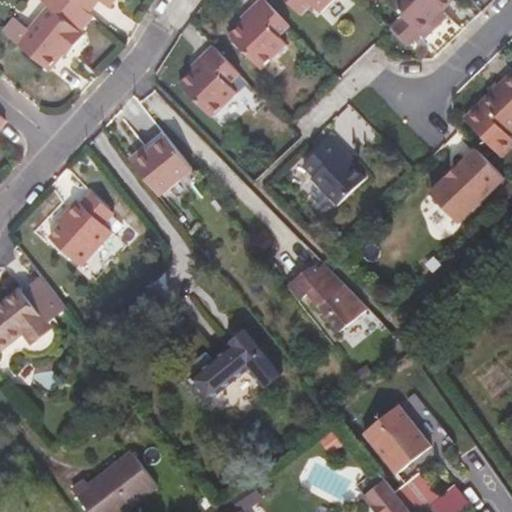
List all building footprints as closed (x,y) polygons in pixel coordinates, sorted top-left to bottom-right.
[(74,0),(89,11),(97,0),(99,0),(106,5),(109,0),(74,0)] [(289,28),(261,0),(241,21),(244,25),(231,39),(263,72),(288,48),(279,39),(289,28)] [(283,0),(300,17),(311,6),(320,15),(335,0),(283,0)] [(388,0),(405,17),(398,23),(416,42),(422,36),(426,39),(443,22),(437,16),(443,11),(454,0),(453,0),(388,0)] [(17,43),(49,70),(64,53),(69,47),(73,49),(86,36),(48,6),(17,43)] [(449,17),(443,11),(437,16),(443,22),(449,17)] [(416,42),(398,23),(392,29),(410,48),(416,42)] [(69,47),(64,53),(68,56),(73,49),(69,47)] [(229,88),(239,77),(210,49),(189,70),(192,74),(177,88),(211,123),(237,97),(229,88)] [(511,131),(511,74),(481,103),(465,117),(501,157),(511,147),(511,137),(509,134),(511,131)] [(366,176),(351,160),(340,150),(344,145),(333,134),(302,164),(313,175),(311,177),(337,204),(366,176)] [(136,166),(163,198),(197,171),(171,139),(136,166)] [(340,150),(351,160),(354,157),(344,145),(340,150)] [(462,220),(507,176),(479,146),(433,191),(462,220)] [(117,216),(95,195),(85,205),(81,202),(70,214),(73,217),(52,238),(83,267),(114,234),(106,227),(117,216)] [(336,290),(346,283),(324,261),(314,270),(310,265),(287,283),(299,299),(309,291),(340,329),(357,316),(336,290)] [(72,311),(44,276),(26,290),(24,288),(0,307),(0,352),(28,333),(33,340),(53,324),(72,311)] [(361,321),(357,316),(340,329),(344,334),(349,335),(360,326),(361,321)] [(53,325),(53,324),(33,340),(37,345),(57,330),(53,325)] [(290,377),(253,330),(233,346),(214,361),(208,353),(190,367),(196,375),(191,379),(209,403),(252,370),(270,393),(290,377)] [(433,421),(420,430),(402,406),(367,433),(405,485),(453,447),(433,421)] [(90,511),(127,511),(160,487),(133,452),(89,486),(86,481),(73,490),(90,511)] [(378,511),(413,511),(388,480),(367,497),(378,511)]
